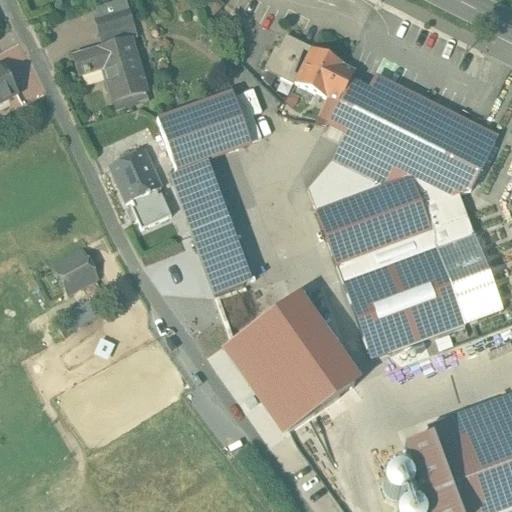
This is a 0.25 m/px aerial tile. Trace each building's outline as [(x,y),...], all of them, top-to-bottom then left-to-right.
[(125,1),(91,12),(102,49),(112,46),(108,34),(132,26),(125,1)] [(132,26),(108,34),(112,46),(132,40),(132,42),(137,40),(133,26),(132,26)] [(327,99),(338,105),(353,73),(342,67),(343,66),(311,50),(298,77),(294,75),(304,46),(285,36),(276,55),(272,53),(265,69),(268,70),(267,72),(294,86),(294,85),(326,100),(327,99)] [(102,49),(72,58),(79,81),(104,73),(113,104),(148,94),(132,42),(132,40),(112,46),(102,49)] [(0,105),(16,96),(7,80),(5,81),(0,71),(0,105)] [(371,84),(332,161),(307,192),(335,269),(370,362),(501,316),(457,199),(470,194),(494,146),(371,84)] [(231,94),(156,121),(176,176),(199,168),(194,156),(236,141),(243,126),(231,94)] [(143,154),(109,169),(126,207),(160,191),(143,154)] [(243,289),(199,168),(176,176),(169,179),(213,299),(243,289)] [(83,257),(54,273),(66,295),(95,280),(83,257)] [(267,400),(250,410),(290,476),(307,466),(267,400)] [(511,511),(511,424),(434,453),(456,511),(511,511)]
